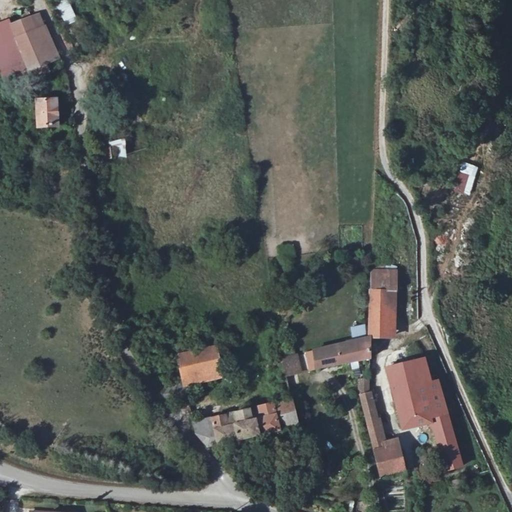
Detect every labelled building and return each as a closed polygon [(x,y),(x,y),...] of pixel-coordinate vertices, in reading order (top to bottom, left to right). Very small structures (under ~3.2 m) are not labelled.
[(62,0),(58,2),(59,4),(68,24),(71,23),(79,20),(69,0),(62,0)] [(57,17),(61,27),(68,24),(59,4),(51,5),(57,17)] [(9,22),(27,71),(58,59),(46,25),(43,26),(37,12),(9,22)] [(24,71),(4,20),(0,21),(0,66),(5,78),(24,71)] [(89,45),(79,20),(71,23),(80,48),(89,45)] [(80,48),(71,23),(68,24),(61,27),(60,28),(62,31),(64,36),(71,51),(80,48)] [(32,101),(37,101),(38,98),(53,98),(52,83),(31,82),(32,101)] [(38,98),(37,101),(38,129),(61,128),(60,97),(53,98),(38,98)] [(98,159),(115,156),(113,140),(96,142),(98,159)] [(451,189),(470,195),(479,166),(460,160),(451,189)] [(372,268),(372,290),(399,290),(399,269),(372,268)] [(399,290),(372,290),(371,306),(370,338),(373,338),(373,339),(397,339),(399,290)] [(445,292),(441,302),(452,304),(455,293),(445,292)] [(365,325),(350,327),(352,338),(366,336),(365,325)] [(373,359),(373,339),(373,338),(370,338),(313,351),(316,369),(373,359)] [(185,386),(189,386),(225,378),(223,371),(216,346),(178,355),(184,380),(185,386)] [(316,369),(313,351),(307,352),(310,370),(316,369)] [(284,357),(284,358),(286,372),(301,368),(297,354),(284,357)] [(284,357),(283,357),(282,357),(267,361),(269,370),(285,366),(284,358),(284,357)] [(382,378),(395,438),(424,433),(430,452),(436,481),(451,478),(447,452),(432,391),(419,394),(418,386),(422,384),(419,370),(382,378)] [(185,386),(184,380),(159,386),(164,392),(172,403),(192,398),(189,386),(185,386)] [(369,391),(369,385),(359,387),(359,403),(360,413),(366,452),(372,485),(396,481),(391,455),(381,456),(375,423),(373,423),(370,400),(369,391)] [(235,413),(212,417),(219,446),(291,433),(288,403),(235,413)] [(219,446),(212,417),(195,421),(197,434),(201,439),(210,448),(219,446)]
